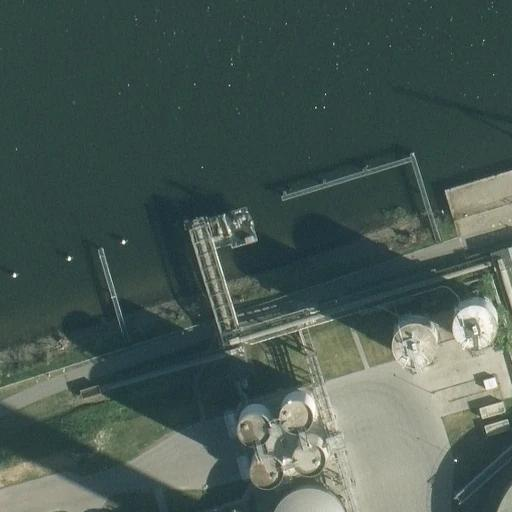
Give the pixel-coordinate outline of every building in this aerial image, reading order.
[(503,321),(503,316),(502,312),(501,307),(498,303),(496,300),(492,297),(488,295),(483,294),(479,293),(474,293),(470,295),(466,297),(462,300),(459,303),(457,307),(455,311),(454,316),(454,320),(456,325),(457,329),(460,333),(463,336),(467,339),(471,340),(476,341),(481,341),(485,341),(489,339),(493,336),(497,333),(499,330),(501,325),(503,321)] [(440,340),(441,335),(440,331),(439,326),(436,322),(433,319),(430,316),(426,314),(421,312),(417,312),(412,312),(408,313),(403,316),(400,318),(397,322),(394,326),(393,330),(392,335),(392,339),(393,344),(395,348),(398,352),(401,355),(405,357),(409,359),(414,360),(418,360),(423,359),(427,358),(431,355),(435,352),(437,348),(439,344),(440,340)] [(262,413),(257,412),(251,412),(246,414),(242,417),(239,422),(238,427),(238,432),(240,437),(243,441),(248,444),(254,445),(257,458),(255,459),(252,463),(251,469),(251,474),(253,479),(256,483),(261,486),(267,487),(272,486),(277,484),(281,480),(284,474),(284,470),(296,467),(298,470),(303,473),(309,475),(314,474),(320,471),(323,467),(326,462),(326,456),(325,450),(321,446),(316,443),(311,441),(308,441),(306,430),(310,426),(312,421),(312,415),(311,409),(307,405),(303,401),(298,400),(292,400),(287,402),(283,405),(280,410),(279,415),(279,418),(270,421),(266,416),(262,413)] [(511,511),(511,483),(510,485),(501,500),(496,511),(511,511)] [(341,511),(340,511),(335,505),(330,500),(323,497),(316,494),(308,494),(301,494),(293,496),(287,500),(281,504),(276,510),(274,511),(341,511)]
